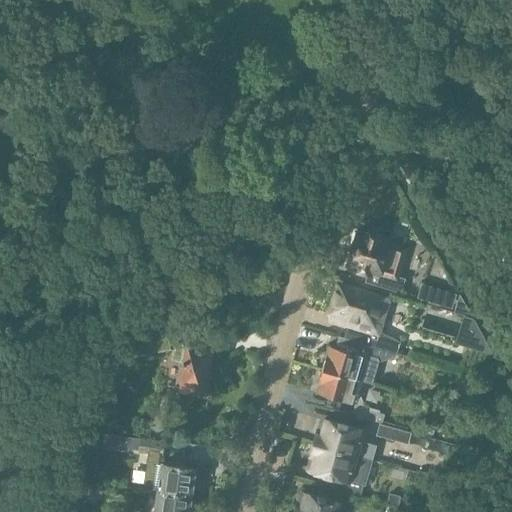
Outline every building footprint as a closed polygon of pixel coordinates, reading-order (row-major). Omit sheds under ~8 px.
[(104,45),(104,43),(97,16),(111,10),(108,1),(40,18),(41,22),(48,26),(54,58),(54,59),(54,60),(55,61),(56,61),(57,62),(58,62),(99,52),(100,51),(102,51),(102,50),(103,48),(104,47),(104,46),(104,45)] [(145,243),(145,242),(144,203),(144,202),(143,201),(142,200),(141,199),(140,198),(139,198),(75,200),(56,185),(53,185),(52,186),(49,187),(47,188),(46,189),(45,190),(44,191),(43,193),(43,195),(45,246),(45,247),(46,248),(47,248),(47,249),(141,245),(143,245),(144,244),(144,243),(145,243)] [(364,234),(361,233),(360,232),(356,230),(356,231),(355,231),(351,242),(353,242),(350,253),(348,253),(345,264),(346,264),(346,265),(350,267),(350,266),(355,267),(354,270),(368,274),(365,281),(400,291),(404,278),(396,276),(404,248),(388,243),(390,238),(365,231),(364,234)] [(391,300),(366,292),(338,284),(327,319),(347,325),(344,337),(396,352),(400,341),(381,332),(391,300)] [(456,294),(445,290),(421,284),(418,297),(452,307),(456,294)] [(462,316),(453,343),(492,356),(472,319),(462,316)] [(156,338),(134,343),(136,355),(169,349),(167,336),(156,338)] [(175,341),(172,355),(174,360),(182,361),(175,389),(196,394),(201,390),(205,377),(208,372),(207,367),(212,349),(186,343),(186,344),(175,341)] [(321,369),(361,381),(371,383),(377,360),(329,346),(326,354),(325,353),(321,369)] [(315,392),(352,403),(354,394),(357,395),(361,381),(321,369),(316,384),(318,384),(315,392)] [(502,416),(509,392),(484,385),(477,408),(502,416)] [(379,410),(355,403),(352,415),(376,422),(379,410)] [(315,431),(312,443),(353,454),(360,429),(348,426),(349,425),(335,421),(335,422),(323,419),(319,432),(315,431)] [(410,432),(378,423),(375,435),(407,443),(410,432)] [(140,438),(138,453),(146,454),(141,488),(158,490),(191,495),(191,492),(193,489),(194,484),(193,481),(195,468),(161,462),(163,451),(164,442),(140,438)] [(312,443),(309,454),(313,455),(309,469),(321,472),(320,474),(334,477),(334,476),(337,477),(333,489),(359,496),(362,484),(364,485),(371,460),(353,454),(312,443)] [(190,511),(190,509),(189,506),(191,495),(158,490),(154,511),(190,511)] [(295,505),(293,511),(336,511),(340,503),(328,499),(328,498),(315,495),(315,496),(303,492),(299,506),(295,505)] [(388,493),(385,504),(396,506),(399,496),(388,493)]
